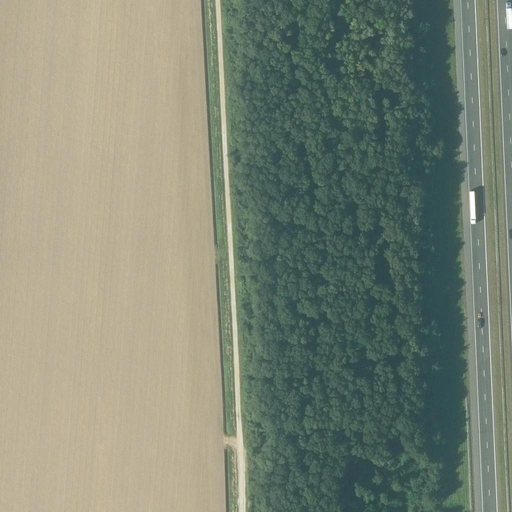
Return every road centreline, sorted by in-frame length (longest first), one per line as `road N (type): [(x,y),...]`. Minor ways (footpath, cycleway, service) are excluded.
road 1 (track): [(217,0),(240,511)]
road 2 (motorway): [(467,0),(489,511)]
road 3 (motorway): [(511,195),(503,0)]
